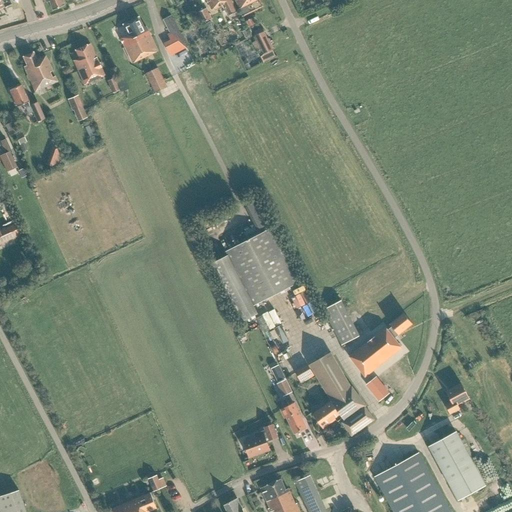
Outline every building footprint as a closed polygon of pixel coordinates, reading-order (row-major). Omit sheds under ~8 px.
[(52,10),(64,5),(61,0),(44,0),(46,2),(48,1),(52,10)] [(206,0),(207,1),(205,2),(206,5),(208,4),(210,8),(213,7),(214,8),(223,3),(228,14),(236,11),(230,0),(206,0)] [(235,0),(240,9),(257,0),(235,0)] [(210,19),(205,9),(197,13),(201,23),(210,19)] [(238,11),(230,15),(232,19),(240,15),(238,11)] [(188,46),(172,16),(164,20),(173,39),(164,44),(170,55),(188,46)] [(140,18),(124,25),(129,35),(121,39),(124,46),(147,34),(144,28),(144,27),(140,18)] [(251,29),(255,26),(251,19),(249,20),(249,19),(248,20),(249,20),(247,21),(251,29)] [(147,34),(124,46),(133,64),(158,51),(146,26),(144,27),(144,28),(147,34)] [(264,54),(274,49),(269,38),(268,39),(266,36),(264,31),(256,36),(254,36),(264,54)] [(90,43),(75,50),(78,58),(73,61),(84,84),(104,75),(90,43)] [(52,71),(45,56),(36,60),(33,52),(22,57),(26,65),(23,67),(27,75),(26,75),(29,81),(30,80),(35,92),(57,82),(55,76),(52,78),(49,73),(52,71)] [(167,87),(158,67),(145,74),(155,93),(167,87)] [(116,79),(121,92),(127,89),(121,76),(116,79)] [(107,81),(113,92),(119,90),(114,78),(107,81)] [(30,105),(21,85),(9,90),(17,107),(22,104),(24,109),(25,109),(28,114),(32,112),(37,122),(40,120),(44,118),(37,102),(30,105)] [(83,106),(78,95),(68,100),(73,111),(83,106)] [(11,122),(5,125),(10,136),(16,133),(11,122)] [(21,133),(15,135),(19,144),(25,142),(21,133)] [(0,145),(1,145),(5,153),(0,155),(0,158),(6,171),(14,167),(15,168),(17,167),(9,152),(11,151),(5,139),(0,140),(0,145)] [(46,166),(55,170),(61,154),(52,150),(46,166)] [(22,168),(18,170),(21,178),(26,176),(22,168)] [(256,229),(269,225),(260,197),(247,201),(256,229)] [(0,245),(20,236),(15,225),(0,231),(0,245)] [(225,252),(226,256),(211,264),(242,322),(257,314),(253,306),(298,283),(270,229),(225,252)] [(360,336),(341,300),(323,310),(341,345),(360,336)] [(388,329),(387,330),(394,338),(395,338),(395,337),(397,336),(412,324),(404,313),(390,324),(392,327),(388,329)] [(385,328),(349,357),(365,377),(402,348),(394,338),(387,330),(385,328)] [(342,419),(342,420),(344,422),(343,423),(352,436),(374,420),(365,406),(366,406),(352,386),(351,387),(331,353),(310,365),(331,402),(330,403),(342,419)] [(295,371),(302,383),(315,376),(307,364),(295,371)] [(274,373),(278,382),(285,378),(284,375),(281,369),(274,373)] [(367,385),(379,401),(389,393),(376,377),(367,385)] [(292,392),(286,379),(277,384),(283,396),(292,392)] [(469,398),(461,383),(446,391),(452,402),(446,405),(450,414),(460,408),(458,404),(469,398)] [(293,403),(288,405),(279,409),(280,410),(283,417),(286,415),(294,433),(306,428),(298,410),(296,410),(293,403)] [(337,422),(342,419),(330,403),(313,414),(323,429),(336,420),(337,422)] [(249,457),(269,450),(267,444),(266,441),(277,437),(272,425),(265,428),(266,430),(254,434),(256,438),(244,442),(248,453),(249,457)] [(458,500),(485,485),(456,432),(430,447),(458,500)] [(450,511),(418,453),(375,477),(393,511),(450,511)] [(327,511),(310,475),(295,482),(308,511),(327,511)] [(149,479),(156,492),(164,488),(158,476),(149,479)] [(285,488),(281,479),(261,488),(270,508),(268,509),(269,511),(271,511),(272,511),(271,511),(300,511),(296,502),(295,502),(287,487),(285,488)] [(0,496),(0,511),(26,511),(19,490),(0,496)] [(150,493),(110,510),(111,511),(148,511),(157,508),(150,493)] [(244,511),(237,498),(224,505),(227,511),(244,511)]
